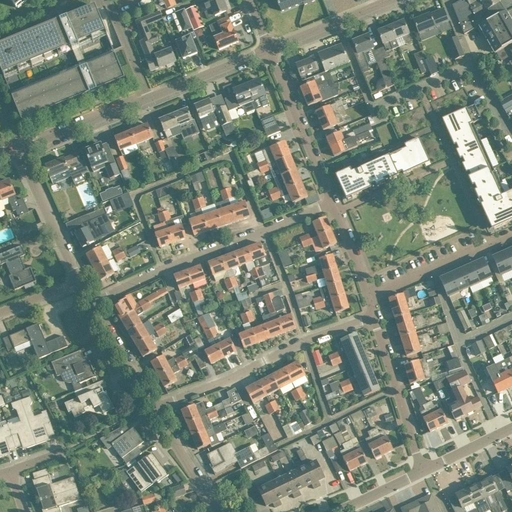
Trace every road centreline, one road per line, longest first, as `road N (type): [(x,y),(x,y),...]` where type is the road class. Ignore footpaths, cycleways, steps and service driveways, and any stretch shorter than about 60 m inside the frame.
road 1 (residential): [(94,301),(333,205)]
road 2 (residential): [(152,404),(375,320)]
road 3 (residential): [(333,205),(270,50)]
road 4 (residential): [(423,470),(375,320)]
road 5 (residential): [(367,295),(511,234)]
road 6 (residential): [(82,282),(19,153)]
road 7 (unclassified): [(19,153),(148,99)]
road 8 (unclassified): [(270,50),(396,0)]
road 9 (unclassified): [(148,99),(270,50)]
road 10 (residential): [(218,511),(152,404)]
